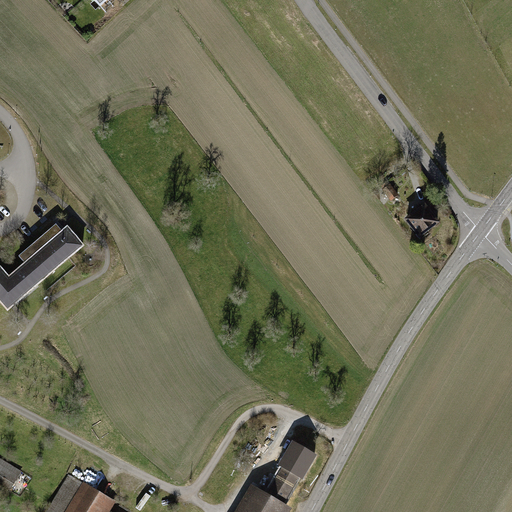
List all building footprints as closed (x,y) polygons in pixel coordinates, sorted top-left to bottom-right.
[(440,225),(426,207),(406,222),(421,240),(440,225)] [(0,303),(6,310),(83,245),(67,225),(62,230),(57,225),(20,257),(24,262),(9,275),(0,264),(0,303)] [(280,469),(266,494),(285,505),(300,478),(303,481),(316,456),(292,442),(277,467),(280,469)] [(0,459),(0,484),(10,490),(21,470),(0,459)] [(110,511),(109,511),(115,503),(69,474),(45,511),(110,511)] [(234,511),(291,511),(293,510),(285,505),(266,494),(251,485),(234,511)]
